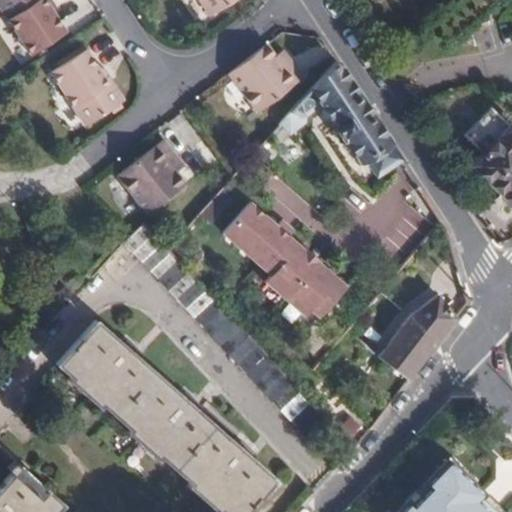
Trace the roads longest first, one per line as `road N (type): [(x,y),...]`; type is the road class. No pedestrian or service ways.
road 1 (unclassified): [(498,282),(313,0)]
road 2 (unclassified): [(312,511),(457,351)]
road 3 (residential): [(0,192),(63,180),(172,96)]
road 4 (residential): [(172,96),(302,0)]
road 5 (unknown): [(390,117),(433,82),(489,63),(511,65)]
